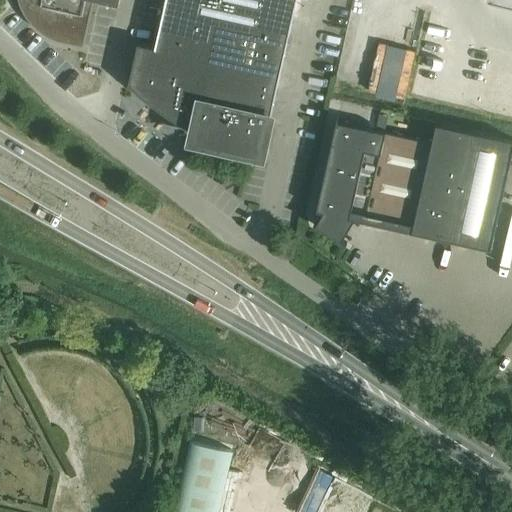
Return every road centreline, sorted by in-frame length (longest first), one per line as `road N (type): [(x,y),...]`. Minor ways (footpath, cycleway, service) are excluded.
road 1 (unclassified): [(491,409),(155,176),(0,39)]
road 2 (secondary): [(452,441),(250,295),(0,139)]
road 3 (secondary): [(0,190),(452,441)]
